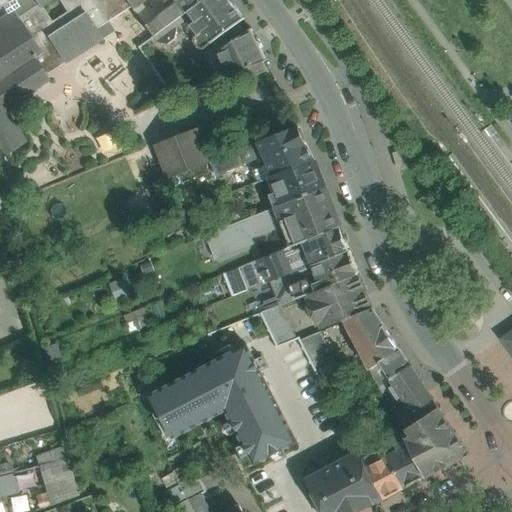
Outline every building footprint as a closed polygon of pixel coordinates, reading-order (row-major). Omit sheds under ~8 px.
[(96,29),(130,7),(124,0),(47,0),(38,6),(33,0),(10,0),(7,2),(13,10),(42,54),(36,58),(46,74),(65,62),(65,63),(67,62),(66,60),(100,38),(101,40),(102,39),(96,29)] [(124,0),(130,7),(131,9),(143,0),(124,0)] [(204,0),(186,14),(153,38),(156,43),(169,45),(176,40),(178,27),(188,20),(192,26),(188,28),(187,33),(191,34),(194,38),(193,42),(198,49),(203,50),(212,43),(238,25),(244,20),(229,0),(204,0)] [(204,0),(169,0),(170,0),(176,0),(178,3),(186,14),(204,0)] [(178,3),(153,21),(144,26),(152,38),(153,38),(186,14),(178,3)] [(238,25),(212,43),(219,52),(244,34),(238,25)] [(219,52),(218,53),(224,66),(214,70),(218,80),(266,61),(251,29),(244,34),(219,52)] [(298,127),(260,142),(265,154),(274,177),(314,161),(298,127)] [(199,128),(155,146),(168,180),(211,163),(213,162),(213,161),(199,128)] [(260,142),(213,161),(213,162),(211,163),(216,175),(260,157),(260,156),(265,154),(260,142)] [(274,177),(270,178),(281,205),(325,188),(314,161),(274,177)] [(325,188),(281,205),(287,221),(297,245),(304,242),(340,228),(325,188)] [(281,205),(207,235),(216,258),(253,244),(250,237),(272,229),(275,222),(282,219),(287,221),(281,205)] [(340,228),(304,242),(309,256),(313,265),(349,251),(340,228)] [(297,245),(284,250),(288,260),(293,262),(309,256),(304,242),(297,245)] [(284,250),(239,268),(248,291),(286,276),(293,273),(288,260),(284,250)] [(293,273),(286,276),(291,292),(294,300),(309,294),(359,274),(349,251),(313,265),(293,273)] [(359,274),(309,294),(315,311),(311,313),(311,314),(316,312),(322,329),(344,320),(372,309),(359,274)] [(291,292),(258,305),(261,313),(281,306),(294,300),(291,292)] [(297,338),(281,306),(262,313),(278,346),(297,338)] [(410,366),(372,309),(344,320),(370,370),(382,364),(392,379),(411,366),(410,366)] [(278,346),(262,313),(261,313),(206,336),(223,369),(234,389),(261,376),(281,414),(308,401),(327,391),(315,368),(314,368),(300,341),(301,340),(299,338),(297,338),(278,346)] [(301,340),(300,341),(314,368),(315,368),(334,359),(320,332),(301,340)] [(511,332),(502,339),(511,353),(511,332)] [(223,369),(206,336),(189,342),(207,378),(223,369)] [(195,384),(207,378),(189,342),(175,347),(195,384)] [(382,364),(370,370),(380,388),(393,381),(392,379),(382,364)] [(466,447),(411,365),(410,366),(411,366),(392,379),(393,381),(396,385),(400,391),(410,408),(419,420),(410,425),(411,426),(413,426),(417,434),(406,439),(426,476),(427,477),(429,476),(428,475),(446,466),(447,466),(462,458),(461,458),(466,447)] [(127,367),(113,373),(117,384),(132,378),(127,367)] [(393,381),(380,388),(383,394),(394,389),(393,387),(396,385),(393,381)] [(339,413),(327,391),(308,401),(330,443),(349,433),(347,430),(348,429),(339,413)] [(400,391),(392,395),(403,412),(410,408),(400,391)] [(419,420),(410,408),(403,412),(410,425),(419,420)] [(358,438),(353,427),(348,429),(347,430),(349,433),(352,441),(358,438)] [(406,439),(405,436),(394,442),(399,451),(388,456),(405,488),(426,476),(406,439)] [(384,448),(372,454),(370,450),(360,455),(383,499),(405,488),(388,456),(384,448)] [(332,466),(330,462),(315,469),(317,473),(306,480),(322,511),(357,511),(383,499),(360,455),(359,452),(332,466)] [(68,458),(40,466),(52,506),(79,496),(68,458)] [(0,497),(18,493),(13,473),(0,476),(0,497)] [(183,489),(182,489),(188,500),(188,501),(201,495),(206,492),(200,480),(183,489)] [(181,485),(168,492),(176,507),(188,500),(182,489),(183,489),(181,485)] [(209,511),(201,495),(188,501),(194,511),(209,511)] [(194,511),(188,501),(188,500),(176,507),(178,511),(194,511)]
